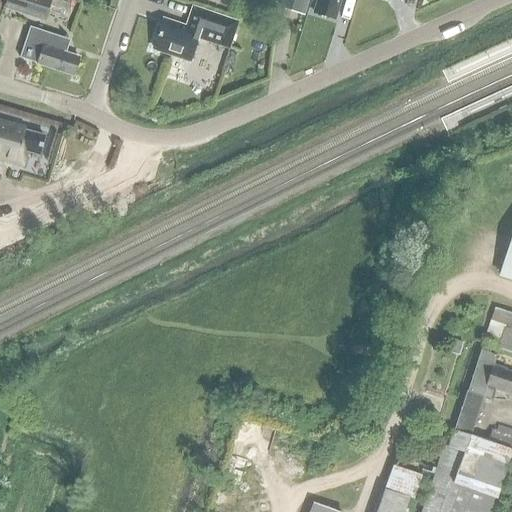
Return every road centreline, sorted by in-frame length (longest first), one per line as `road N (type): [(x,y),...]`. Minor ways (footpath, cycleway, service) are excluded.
road 1 (unclassified): [(501,0),(224,124),(138,138),(95,119)]
road 2 (residential): [(95,119),(129,0)]
